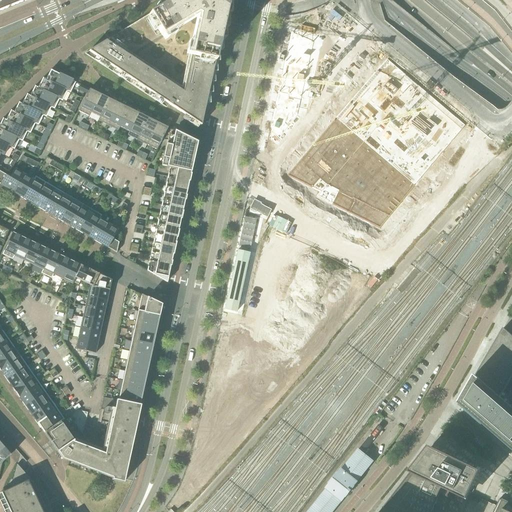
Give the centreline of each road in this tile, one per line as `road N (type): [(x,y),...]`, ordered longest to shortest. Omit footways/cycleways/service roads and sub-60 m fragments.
road 1 (residential): [(139,511),(173,435),(269,0)]
road 2 (residential): [(251,0),(135,511)]
road 3 (secondary): [(383,0),(511,96)]
road 4 (secondary): [(398,0),(511,96)]
road 5 (unclassified): [(442,401),(511,280)]
road 6 (secondary): [(511,75),(415,0)]
